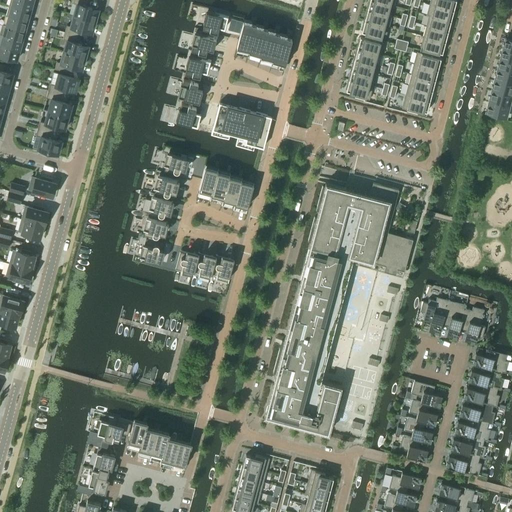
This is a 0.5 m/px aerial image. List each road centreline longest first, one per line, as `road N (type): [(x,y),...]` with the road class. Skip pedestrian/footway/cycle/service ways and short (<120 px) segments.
road 1 (residential): [(472,0),(428,168),(314,138)]
road 2 (residential): [(240,420),(314,138)]
road 3 (tertiary): [(0,450),(76,169)]
road 4 (residential): [(277,129),(202,410)]
road 5 (residential): [(46,0),(7,143),(15,153),(76,169)]
road 6 (tertiary): [(76,169),(122,0)]
road 7 (residential): [(202,410),(180,495),(126,480)]
road 8 (residential): [(314,138),(351,0)]
road 9 (residential): [(312,0),(277,129)]
